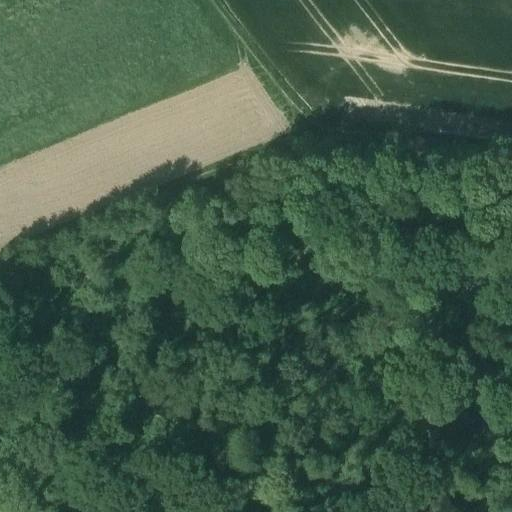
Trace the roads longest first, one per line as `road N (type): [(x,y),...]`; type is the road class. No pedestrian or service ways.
road 1 (track): [(511,171),(314,143),(0,283)]
road 2 (track): [(204,0),(314,143)]
